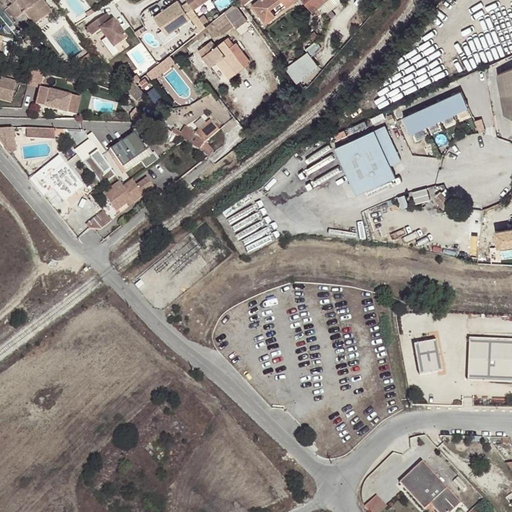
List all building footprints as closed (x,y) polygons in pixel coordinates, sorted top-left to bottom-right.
[(9,0),(13,5),(9,7),(18,18),(26,13),(35,25),(52,13),(42,0),(9,0)] [(185,0),(188,3),(193,11),(209,0),(185,0)] [(258,0),(251,6),(265,24),(275,16),(270,10),(282,1),(286,6),(288,6),(295,0),(258,0)] [(300,0),(311,13),(314,10),(318,16),(322,13),(324,15),(340,1),(339,0),(300,0)] [(167,36),(197,16),(193,11),(188,3),(182,8),(178,2),(154,18),(167,36)] [(228,16),(238,30),(248,21),(238,8),(228,16)] [(113,48),(126,39),(113,20),(111,22),(106,15),(86,28),(91,35),(100,30),(113,48)] [(223,65),(221,67),(231,80),(250,65),(247,61),(249,60),(238,44),(231,49),(225,41),(217,48),(212,41),(199,52),(203,58),(207,55),(214,66),(218,63),(221,61),(223,65)] [(290,66),(301,80),(319,67),(317,64),(328,56),(323,49),(320,51),(317,46),(290,66)] [(76,65),(79,70),(93,59),(89,55),(76,65)] [(207,55),(203,58),(211,68),(214,66),(207,55)] [(176,62),(170,56),(148,73),(153,79),(176,62)] [(72,76),(79,70),(76,65),(68,71),(72,76)] [(297,83),(301,80),(290,66),(287,68),(297,83)] [(32,67),(28,85),(39,88),(44,70),(32,67)] [(511,69),(500,75),(506,112),(511,110),(511,69)] [(0,99),(11,102),(16,82),(0,78),(0,99)] [(75,100),(76,97),(39,88),(35,105),(66,113),(70,99),(75,100)] [(405,117),(412,133),(470,107),(463,91),(405,117)] [(193,146),(208,157),(213,151),(206,142),(221,130),(213,120),(197,132),(188,125),(182,131),(176,128),(172,132),(177,135),(185,141),(193,146)] [(177,135),(172,132),(160,125),(156,132),(173,142),(177,135)] [(391,166),(403,160),(397,148),(386,126),(337,148),(359,195),(397,177),(391,166)] [(30,128),(30,138),(68,138),(68,128),(30,128)] [(15,148),(14,129),(0,129),(0,140),(6,148),(15,148)] [(111,151),(123,168),(147,152),(135,134),(111,151)] [(64,201),(83,186),(53,148),(25,170),(34,180),(32,182),(39,190),(49,182),(64,201)] [(105,185),(122,174),(106,149),(89,160),(105,185)] [(104,195),(116,212),(127,204),(132,201),(134,203),(144,197),(143,195),(154,187),(147,178),(136,186),(132,180),(123,187),(120,183),(104,195)] [(419,201),(433,199),(432,188),(418,190),(419,201)] [(445,208),(452,202),(444,192),(436,199),(445,208)] [(102,229),(112,221),(104,211),(94,219),(102,229)] [(511,229),(496,232),(499,247),(511,245),(511,229)] [(511,342),(469,340),(467,382),(511,383),(511,342)] [(418,376),(436,374),(435,368),(440,368),(435,342),(413,346),(418,376)] [(430,506),(435,511),(451,511),(460,504),(422,463),(399,484),(424,511),(430,506)] [(368,511),(380,511),(386,507),(376,496),(364,507),(365,507),(368,511)]
